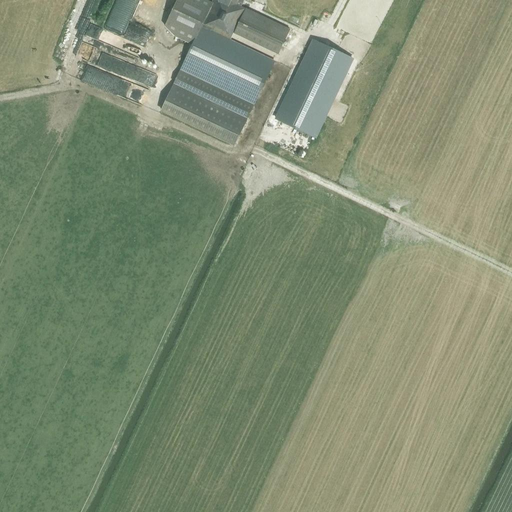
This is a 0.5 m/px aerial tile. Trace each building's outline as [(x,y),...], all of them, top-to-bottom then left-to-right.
[(213,0),(212,4),(203,0),(177,0),(165,27),(174,36),(192,45),(179,73),(253,109),(276,61),(231,40),(234,34),(278,55),(290,30),(241,7),(244,1),(242,0),(213,0)] [(152,15),(139,11),(139,9),(136,8),(133,17),(129,16),(126,28),(135,30),(136,25),(148,28),(152,15)] [(82,37),(78,52),(92,55),(96,41),(82,37)] [(315,41),(277,121),(313,138),(352,58),(315,41)] [(153,83),(158,67),(118,55),(116,61),(124,63),(121,73),(153,83)] [(101,82),(105,65),(86,61),(83,77),(101,82)] [(253,109),(179,73),(174,83),(248,119),(253,109)] [(248,119),(174,83),(161,110),(235,146),(248,119)]
